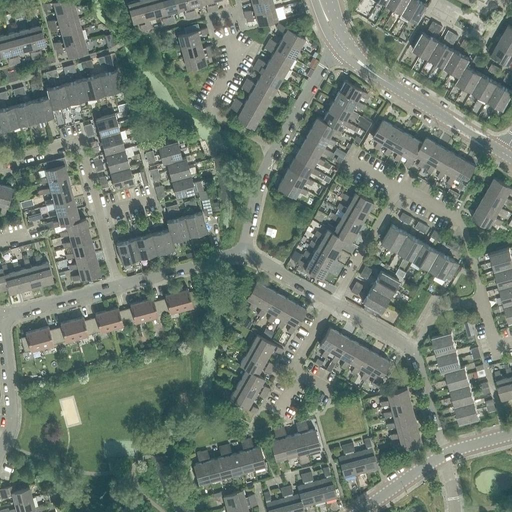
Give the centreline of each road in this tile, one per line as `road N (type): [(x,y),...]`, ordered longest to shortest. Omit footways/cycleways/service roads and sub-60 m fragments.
road 1 (residential): [(0,161),(79,140),(119,285)]
road 2 (residential): [(275,149),(207,109),(236,59),(230,41)]
road 3 (tertiary): [(504,152),(374,73)]
road 4 (residential): [(482,299),(461,220),(400,186)]
road 5 (residential): [(0,452),(11,417),(1,315)]
road 6 (residential): [(333,303),(400,186)]
road 7 (residential): [(119,285),(243,250)]
road 8 (residential): [(1,315),(119,285)]
road 9 (residential): [(330,391),(293,369),(332,302)]
